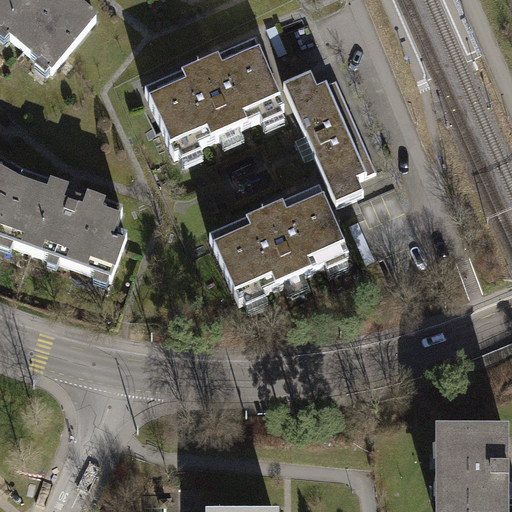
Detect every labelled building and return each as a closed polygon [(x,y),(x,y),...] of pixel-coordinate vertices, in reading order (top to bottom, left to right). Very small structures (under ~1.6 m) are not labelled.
[(54,93),(100,39),(60,4),(56,9),(45,0),(0,0),(0,59),(6,65),(12,58),(40,82),(36,86),(48,96),(52,91),(54,93)] [(189,0),(190,2),(194,0),(199,9),(220,0),(189,0)] [(255,52),(146,100),(175,166),(180,163),(185,174),(204,165),(200,155),(222,145),(227,156),(246,148),(241,136),(261,127),(266,138),(286,129),(281,119),(284,117),(255,52)] [(285,93),(338,212),(364,200),(358,185),(379,176),(339,86),(318,95),(312,82),(285,93)] [(0,239),(24,183),(0,169),(0,239)] [(116,238),(124,217),(89,205),(88,210),(68,203),(69,198),(24,183),(0,239),(0,256),(20,264),(22,258),(48,267),(46,272),(58,277),(60,271),(95,283),(92,291),(105,295),(108,288),(113,290),(129,242),(116,238)] [(320,197),(210,245),(239,311),(245,308),(249,319),(269,310),(265,300),(287,290),(292,301),(311,293),(306,281),(326,273),(331,283),(351,274),(346,264),(349,263),(320,197)] [(356,272),(376,263),(361,230),(341,239),(356,272)] [(509,511),(510,439),(436,439),(436,511),(509,511)]
